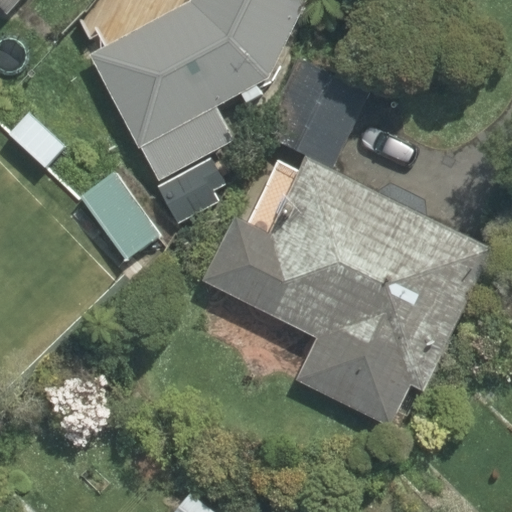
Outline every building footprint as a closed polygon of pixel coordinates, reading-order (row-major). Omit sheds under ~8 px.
[(0,0),(0,11),(5,16),(18,0),(0,0)] [(215,109),(235,96),(243,108),(263,96),(256,84),(276,72),(307,0),(161,0),(73,52),(150,182),(230,135),(215,109)] [(297,406),(392,433),(407,383),(425,388),(492,153),(305,100),(269,225),(226,213),(207,278),(315,343),(297,406)] [(123,174),(78,204),(117,264),(162,235),(123,174)] [(461,511),(402,458),(353,511),(461,511)]
